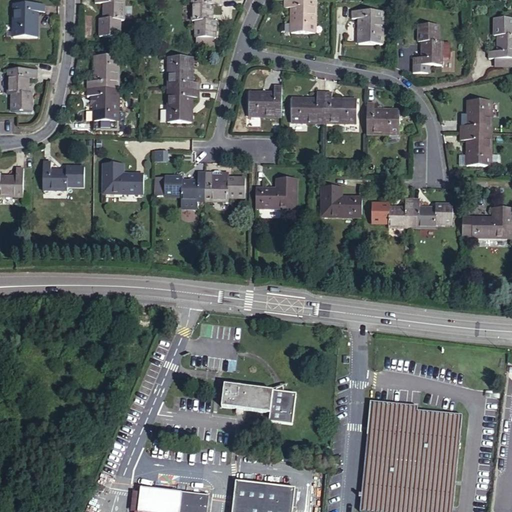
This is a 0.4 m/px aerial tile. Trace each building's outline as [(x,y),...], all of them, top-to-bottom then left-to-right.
[(99,36),(117,37),(119,21),(122,20),(122,0),(95,0),(95,4),(104,4),(103,21),(99,21),(99,36)] [(219,0),(190,0),(190,23),(195,23),(194,49),(213,49),(214,22),(210,22),(211,7),(220,5),(219,0)] [(316,2),(285,1),(285,9),(295,9),(295,24),(293,24),(292,34),(315,34),(316,2)] [(12,2),(11,35),(33,35),(33,25),(30,25),(31,10),(41,10),(40,3),(12,2)] [(356,44),(380,45),(380,13),(350,12),(350,19),(359,20),(359,35),(356,35),(356,44)] [(487,51),(486,58),(492,58),(511,58),(511,17),(492,17),(491,35),(496,35),(496,50),(487,51)] [(441,67),(441,59),(442,44),(437,43),(438,27),(418,27),(418,44),(422,44),(421,58),(412,59),(412,66),(441,67)] [(450,45),(442,44),(441,59),(449,60),(450,45)] [(96,81),(88,81),(88,89),(118,89),(119,57),(94,56),(94,66),(97,66),(96,81)] [(511,67),(511,61),(511,58),(492,58),(492,67),(511,67)] [(192,60),(168,60),(167,90),(198,91),(199,85),(188,84),(189,71),(192,71),(192,60)] [(7,110),(27,110),(27,93),(24,92),(25,78),(32,78),(32,70),(5,69),(4,94),(8,94),(7,110)] [(118,89),(88,89),(87,96),(91,96),(94,96),(94,108),(93,130),(116,130),(118,89)] [(198,91),(167,90),(166,123),(190,124),(191,114),(188,114),(189,99),(198,99),(198,91)] [(246,119),(279,120),(280,91),(272,91),(271,100),(256,99),(256,97),(246,98),(246,119)] [(289,127),(322,128),(323,97),(314,97),(314,106),(300,106),(300,104),(290,104),(289,127)] [(322,128),(354,128),(354,104),(344,104),(343,107),(330,106),(330,97),(323,97),(322,128)] [(460,118),(459,136),(489,136),(490,105),(466,104),(466,113),(469,113),(469,117),(460,118)] [(365,108),(365,138),(397,139),(398,115),(388,115),(388,118),(373,117),(373,108),(365,108)] [(459,136),(458,143),(468,144),(467,159),(465,159),(464,169),(489,169),(489,136),(459,136)] [(0,191),(20,192),(21,164),(13,164),(13,171),(0,170),(0,191)] [(142,195),(142,176),(122,175),(122,165),(103,165),(102,194),(142,195)] [(49,167),(41,167),(40,196),(64,197),(65,193),(82,192),(83,173),(65,173),(64,178),(49,178),(49,167)] [(204,173),(203,201),(226,201),(226,198),(243,198),(244,178),(228,178),(228,175),(222,175),(222,173),(219,171),(216,171),(214,171),(211,173),(204,173)] [(203,201),(204,173),(196,172),(196,181),(177,181),(177,177),(164,177),(163,192),(163,195),(177,196),(177,200),(193,200),(203,201)] [(163,192),(164,177),(156,176),(155,192),(163,192)] [(255,188),(254,208),(296,209),(297,179),(279,179),(277,188),(255,188)] [(320,220),(362,221),(362,202),(340,201),(340,190),(321,189),(320,220)] [(384,225),(384,229),(410,229),(411,201),(403,201),(402,210),(385,209),(385,206),(369,206),(367,225),(384,225)] [(411,201),(410,229),(434,230),(435,226),(452,225),(452,207),(435,207),(434,210),(419,209),(419,201),(411,201)] [(471,218),(470,236),(511,237),(511,213),(511,208),(493,209),(491,218),(471,218)] [(272,420),(296,422),(300,391),(288,390),(286,383),(279,385),(279,389),(228,383),(225,406),(273,412),(272,420)] [(362,510),(385,511),(454,511),(464,415),(410,410),(410,404),(374,401),(362,510)] [(233,511),(294,511),(297,485),(238,478),(233,511)] [(147,485),(143,511),(154,511),(212,511),(214,493),(147,485)]
